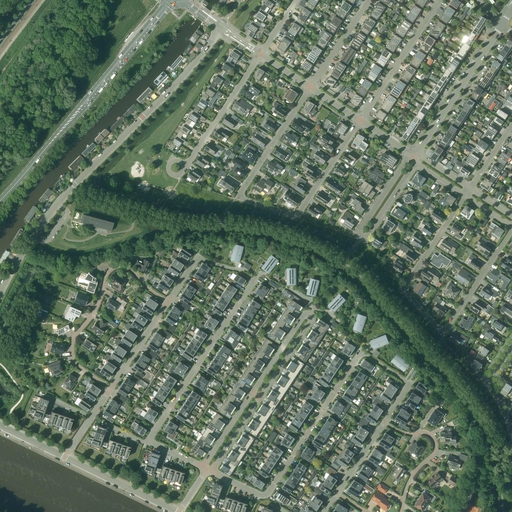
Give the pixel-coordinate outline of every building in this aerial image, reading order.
[(221,0),(216,8),(219,10),(226,0),(221,0)] [(281,5),(276,2),(273,0),(266,0),(261,9),(268,14),(274,4),(279,8),(281,5)] [(313,10),(318,2),(314,0),(308,0),(307,2),(303,0),(301,0),(301,2),(313,10)] [(464,4),(461,3),(457,0),(451,0),(452,0),(449,4),(457,9),(459,6),(461,8),(464,4)] [(341,7),(349,13),(351,11),(349,10),(352,6),(345,1),(341,7)] [(304,8),(300,12),(308,17),(313,10),(301,2),(299,4),(304,8)] [(373,8),(382,14),(386,7),(379,2),(376,6),(375,5),(373,8)] [(414,5),(410,11),(419,17),(420,14),(419,14),(422,10),(414,5)] [(444,9),(443,12),(451,17),(453,15),(456,17),(458,13),(448,6),(446,10),(444,9)] [(347,16),(349,13),(341,7),(336,14),(343,19),(346,15),(347,16)] [(382,14),(373,8),(371,11),(373,11),(370,15),(377,20),(382,14)] [(261,9),(253,21),(260,26),(266,17),(271,20),(273,17),(268,14),(261,9)] [(417,20),(419,17),(410,11),(406,18),(413,23),(416,19),(417,20)] [(303,25),(308,17),(300,12),(297,17),(293,14),(291,17),(295,20),(296,20),(303,25)] [(447,24),(451,17),(443,12),(441,14),(442,15),(440,19),(447,24)] [(331,22),(339,28),(341,25),(340,25),(342,21),(335,16),(331,22)] [(482,16),(478,22),(484,26),(488,20),(482,16)] [(365,20),(363,23),(372,29),(376,22),(369,17),(366,21),(365,20)] [(296,20),(295,20),(291,27),(298,32),(300,34),(304,29),(301,27),(303,25),(296,20)] [(404,20),(400,26),(409,32),(410,29),(409,28),(412,25),(404,20)] [(265,29),(260,26),(253,21),(245,33),(252,38),(258,29),(263,32),(265,29)] [(435,24),(433,26),(441,32),(446,26),(438,21),(436,25),(435,24)] [(337,31),(339,28),(331,22),(326,29),(334,34),(336,30),(337,31)] [(481,31),(484,26),(478,22),(475,27),(481,31)] [(372,29),(363,23),(361,25),(363,26),(360,30),(367,35),(372,29)] [(407,34),(409,32),(400,26),(396,33),(403,37),(406,34),(407,34)] [(437,39),(441,32),(433,26),(431,29),(432,30),(430,34),(437,39)] [(293,40),(298,32),(291,27),(287,32),(283,29),(281,32),(285,35),(286,35),(293,40)] [(477,36),(481,31),(475,27),(471,32),(477,36)] [(198,29),(189,40),(194,44),(203,33),(198,29)] [(321,37),(329,43),(331,40),(330,39),(332,36),(325,31),(321,37)] [(355,35),(353,38),(362,43),(366,37),(359,32),(356,36),(355,35)] [(471,32),(468,37),(474,41),(477,36),(471,32)] [(395,34),(390,41),(399,47),(401,44),(399,43),(402,39),(395,34)] [(285,35),(281,42),(288,47),(293,40),(286,35),(285,35)] [(425,39),(423,41),(432,47),(436,40),(429,36),(426,39),(425,39)] [(328,45),(329,43),(321,37),(317,44),(324,49),(326,45),(328,45)] [(464,43),(470,47),(474,41),(468,37),(464,43)] [(367,46),(362,43),(353,38),(352,40),(353,41),(350,45),(358,50),(360,47),(364,50),(367,46)] [(375,45),(368,40),(366,45),(372,49),(375,45)] [(399,47),(390,41),(386,47),(393,52),(396,48),(397,49),(399,47)] [(427,53),(432,47),(423,41),(421,44),(423,45),(420,49),(427,53)] [(283,55),(288,47),(281,42),(275,50),(283,55)] [(190,43),(183,53),(186,55),(193,46),(190,43)] [(464,43),(461,48),(467,52),(470,47),(464,43)] [(509,54),(511,48),(506,44),(502,50),(509,54)] [(311,51),(320,57),(321,55),(320,54),(323,50),(315,46),(311,51)] [(345,50),(344,52),(352,58),(356,52),(349,47),(347,51),(345,50)] [(234,66),(242,53),(235,48),(226,61),(234,66)] [(461,48),(457,53),(463,57),(467,52),(461,48)] [(385,49),(381,56),(389,61),(391,59),(390,58),(392,54),(385,49)] [(413,56),(422,62),(426,55),(419,50),(416,54),(415,53),(413,56)] [(502,50),(499,55),(505,59),(509,54),(502,50)] [(320,57),(311,51),(307,59),(314,63),(317,59),(318,60),(320,57)] [(455,51),(451,57),(460,62),(463,57),(457,53),(455,51)] [(352,58),(344,52),(342,55),(343,56),(341,60),(348,64),(352,58)] [(387,64),(389,61),(381,56),(376,53),(374,57),(378,60),(376,62),(384,67),(386,63),(387,64)] [(181,54),(167,70),(170,73),(184,57),(181,54)] [(507,61),(505,59),(499,55),(495,60),(502,64),(504,66),(507,61)] [(422,62),(413,56),(411,59),(413,59),(410,63),(417,68),(422,62)] [(451,64),(450,64),(456,68),(460,62),(451,57),(448,62),(451,64)] [(310,73),(311,70),(310,69),(313,65),(306,60),(301,67),(310,73)] [(498,70),(502,64),(495,60),(492,65),(498,70)] [(218,73),(226,78),(232,68),(237,72),(239,69),(234,66),(226,61),(218,73)] [(336,65),(334,67),(342,73),(347,66),(339,62),(337,65),(336,65)] [(371,70),(379,76),(381,74),(380,73),(382,69),(375,64),(371,70)] [(453,73),(456,68),(450,64),(447,69),(453,73)] [(403,71),(412,76),(416,70),(409,65),(406,69),(405,68),(403,71)] [(495,75),(498,70),(492,65),(488,71),(495,75)] [(338,79),(342,73),(334,67),(332,70),(333,71),(331,74),(338,79)] [(270,75),(259,68),(253,76),(254,76),(262,82),(265,77),(267,78),(269,75),(270,75)] [(443,74),(449,78),(453,73),(447,69),(443,74)] [(378,79),(379,76),(371,70),(366,77),(374,82),(376,78),(378,79)] [(408,83),(412,76),(403,71),(402,73),(403,74),(400,78),(408,83)] [(488,71),(485,76),(491,80),(493,78),(494,79),(495,78),(496,78),(497,77),(494,75),(495,75),(488,71)] [(166,73),(155,85),(158,87),(168,75),(166,73)] [(217,90),(223,81),(229,84),(231,81),(226,78),(218,73),(210,86),(217,90)] [(446,83),(449,78),(443,74),(440,79),(446,83)] [(326,79),(324,82),(332,88),(333,87),(335,88),(336,87),(338,85),(338,84),(336,82),(337,81),(330,76),(327,80),(326,79)] [(488,85),(491,80),(485,76),(481,81),(488,85)] [(362,84),(361,85),(369,91),(371,88),(370,87),(373,84),(365,79),(364,80),(362,79),(359,82),(362,84)] [(442,89),(446,83),(440,79),(436,85),(442,89)] [(395,83),(394,86),(402,91),(405,93),(409,87),(399,80),(397,84),(395,83)] [(488,86),(488,85),(481,81),(478,86),(484,91),(486,92),(487,93),(490,87),(488,86)] [(369,91),(361,85),(357,92),(364,96),(367,93),(368,93),(369,91)] [(436,85),(433,90),(439,94),(442,89),(436,85)] [(152,86),(137,102),(140,105),(155,89),(152,86)] [(202,98),(209,103),(215,93),(220,97),(222,94),(217,90),(210,86),(202,98)] [(402,91),(394,86),(392,88),(393,89),(391,93),(398,98),(402,91)] [(474,92),(481,96),(483,97),(486,92),(484,91),(478,86),(474,92)] [(257,97),(260,91),(255,88),(253,91),(246,87),(242,93),(251,99),(254,95),(257,97)] [(290,89),(284,97),(293,102),(292,102),(293,102),(298,94),(290,88),(290,89)] [(433,90),(430,95),(436,99),(439,94),(433,90)] [(477,101),(481,96),(474,92),(471,97),(477,101)] [(426,93),(423,98),(426,100),(432,104),(436,99),(430,95),(426,93)] [(355,94),(351,100),(360,106),(361,103),(360,102),(363,98),(355,94)] [(384,100),(392,106),(397,100),(389,95),(387,99),(386,98),(384,100)] [(193,110),(201,115),(207,106),(212,109),(214,106),(209,103),(202,98),(193,110)] [(472,108),(476,103),(469,99),(466,104),(472,108)] [(503,103),(504,104),(503,105),(511,110),(511,109),(511,104),(504,99),(502,102),(503,103)] [(388,112),(392,106),(384,100),(382,103),(383,104),(381,108),(388,112)] [(429,110),(432,104),(426,100),(423,106),(429,110)] [(249,112),(252,107),(246,102),(243,106),(237,101),(232,108),(242,115),(245,110),(249,112)] [(308,101),(303,109),(311,115),(317,107),(317,106),(308,101)] [(282,118),(286,112),(282,110),(284,107),(276,102),(274,104),(275,105),(273,107),(276,109),(274,112),(282,118)] [(495,105),(489,102),(486,107),(491,111),(495,105)] [(135,104),(123,116),(125,119),(138,106),(135,104)] [(474,110),(472,108),(466,104),(462,109),(469,114),(471,115),(474,110)] [(425,115),(429,110),(423,106),(419,111),(425,115)] [(459,115),(465,119),(469,114),(462,109),(459,115)] [(185,123),(192,128),(199,118),(204,121),(206,119),(201,115),(193,110),(185,123)] [(376,113),(374,115),(382,121),(387,114),(379,110),(377,113),(376,113)] [(500,110),(497,115),(505,120),(508,115),(500,110)] [(422,120),(425,115),(419,111),(416,116),(422,120)] [(241,125),(243,121),(237,117),(235,120),(227,115),(223,122),(232,128),(236,122),(241,125)] [(455,120),(462,124),(465,119),(459,115),(455,120)] [(273,132),(276,127),(273,125),(275,121),(268,116),(266,120),(267,121),(265,126),(268,128),(267,129),(273,132)] [(418,125),(422,120),(416,116),(412,121),(418,125)] [(501,126),(504,122),(496,116),(493,121),(501,126)] [(121,117),(109,128),(112,132),(124,120),(121,117)] [(308,132),(312,126),(311,125),(305,121),(303,124),(296,119),(292,126),(302,132),(304,129),(308,132)] [(452,125),(458,129),(462,124),(455,120),(452,125)] [(415,131),(418,125),(412,121),(409,127),(415,131)] [(334,130),(343,135),(343,136),(348,127),(340,122),(334,130)] [(197,131),(192,128),(185,123),(177,135),(184,140),(191,131),(195,134),(197,131)] [(448,130),(455,135),(458,129),(452,125),(448,130)] [(487,130),(495,136),(498,131),(490,126),(487,130)] [(409,127),(405,132),(411,136),(415,131),(409,127)] [(227,139),(231,134),(225,130),(223,133),(218,129),(214,135),(222,140),(224,137),(227,139)] [(263,148),(267,141),(259,136),(261,133),(255,129),(253,132),(257,134),(253,141),(263,148)] [(451,140),(455,135),(448,130),(445,136),(451,140)] [(492,140),(495,136),(487,130),(484,135),(492,140)] [(109,131),(95,143),(98,146),(111,133),(109,131)] [(405,132),(402,137),(408,141),(411,136),(405,132)] [(284,138),(290,142),(290,145),(292,146),(295,146),(297,143),(296,142),(299,137),(294,134),(293,137),(287,133),(284,138)] [(331,152),(335,146),(332,143),(334,141),(324,134),(320,140),(324,143),(322,145),(331,152)] [(364,144),(367,140),(367,139),(358,134),(353,142),(361,148),(360,149),(364,151),(367,146),(364,144)] [(177,135),(168,148),(176,153),(182,143),(187,146),(189,144),(184,140),(177,135)] [(451,140),(445,136),(441,141),(448,145),(451,140)] [(477,144),(486,149),(489,145),(481,139),(477,144)] [(448,145),(441,141),(438,146),(444,150),(448,145)] [(311,142),(308,146),(315,151),(318,147),(311,142)] [(221,151),(223,148),(217,144),(215,147),(209,143),(205,149),(213,155),(217,149),(221,151)] [(94,144),(84,154),(86,157),(97,147),(94,144)] [(252,162),(257,156),(253,154),(256,149),(248,144),(245,149),(247,150),(243,156),(252,162)] [(486,149),(477,144),(474,149),(482,154),(486,149)] [(434,151),(441,156),(444,150),(438,146),(434,151)] [(283,159),(286,161),(292,152),(286,148),(284,151),(278,147),(274,153),(283,159)] [(323,164),(328,157),(318,151),(313,158),(323,164)] [(434,151),(431,157),(437,161),(441,156),(434,151)] [(350,163),(352,165),(354,161),(354,162),(358,156),(351,152),(349,155),(346,153),(342,158),(350,163)] [(389,154),(385,152),(380,160),(392,168),(398,160),(389,154)] [(511,154),(508,152),(506,155),(502,152),(499,156),(509,162),(511,164),(511,163),(511,154)] [(468,158),(476,163),(479,159),(471,153),(468,158)] [(81,155),(68,168),(72,171),(85,158),(81,155)] [(204,167),(208,170),(210,166),(208,165),(211,160),(205,156),(203,159),(200,157),(196,162),(204,167)] [(501,163),(499,165),(505,169),(509,162),(499,156),(497,160),(501,163)] [(247,165),(242,161),(236,158),(233,163),(236,164),(231,172),(238,176),(240,175),(243,177),(247,171),(244,170),(247,165)] [(473,168),(476,163),(468,158),(466,161),(464,160),(461,163),(467,167),(468,165),(473,168)] [(270,161),(265,169),(271,173),(273,170),(279,174),(284,167),(277,162),(275,165),(270,161)] [(304,162),(303,165),(307,167),(305,170),(308,171),(305,175),(313,180),(316,175),(313,172),(315,169),(304,162)] [(335,169),(334,172),(337,174),(338,174),(342,177),(347,169),(339,164),(336,169),(335,169)] [(505,169),(499,165),(498,167),(494,165),(491,169),(501,175),(504,177),(507,174),(506,173),(508,171),(505,169)] [(381,186),(386,178),(380,174),(382,172),(373,166),(372,169),(373,169),(368,177),(381,186)] [(467,177),(470,172),(462,167),(459,172),(467,177)] [(199,179),(203,174),(195,169),(193,172),(191,171),(190,173),(189,173),(186,178),(187,176),(195,181),(194,184),(197,178),(199,179)] [(492,176),(491,178),(497,182),(501,175),(491,169),(488,173),(492,176)] [(426,179),(418,173),(412,182),(420,187),(426,179)] [(63,174),(54,185),(57,188),(67,177),(63,174)] [(226,177),(223,181),(221,179),(218,184),(218,186),(224,189),(225,187),(233,192),(238,185),(226,177)] [(492,188),(497,182),(491,178),(489,180),(485,177),(482,181),(492,188)] [(304,194),(307,188),(303,186),(306,182),(300,178),(296,184),(298,185),(295,188),(304,194)] [(344,189),(346,186),(339,182),(338,185),(329,179),(325,185),(338,194),(342,188),(344,189)] [(256,184),(254,188),(260,192),(261,191),(262,192),(264,189),(266,186),(270,189),(274,183),(268,180),(266,183),(261,180),(258,185),(256,184)] [(364,181),(358,190),(362,193),(362,194),(364,192),(368,195),(366,196),(367,197),(371,199),(376,193),(371,190),(373,187),(364,181)] [(490,192),(492,188),(482,181),(480,186),(490,192)] [(48,188),(38,200),(43,204),(53,192),(48,188)] [(287,191),(285,195),(283,197),(284,200),(286,201),(288,203),(287,204),(288,206),(289,207),(291,207),(292,205),(295,207),(300,199),(287,191)] [(320,192),(316,198),(325,205),(329,198),(333,201),(335,198),(329,194),(327,197),(320,192)] [(501,194),(498,192),(494,198),(500,201),(503,196),(501,194)] [(405,206),(406,204),(406,203),(414,202),(412,193),(403,195),(405,202),(404,203),(403,204),(405,206)] [(450,207),(456,199),(447,193),(442,201),(450,207)] [(355,210),(361,214),(365,209),(362,207),(361,204),(362,203),(359,201),(360,198),(354,194),(351,198),(354,200),(352,203),(355,205),(356,208),(355,210)] [(428,210),(432,204),(427,201),(423,207),(428,210)] [(33,203),(22,219),(28,223),(39,207),(33,203)] [(320,215),(324,210),(317,205),(315,208),(311,206),(307,211),(315,217),(318,213),(320,215)] [(474,211),(466,205),(460,214),(461,214),(469,219),(467,221),(470,223),(474,217),(471,215),(474,211)] [(402,219),(406,213),(398,208),(397,209),(395,208),(391,214),(398,219),(399,217),(402,219)] [(440,222),(444,215),(435,209),(431,216),(440,222)] [(342,224),(351,230),(355,225),(352,223),(354,221),(351,219),(353,216),(346,211),(341,218),(345,221),(342,224)] [(114,223),(112,223),(82,215),(80,223),(111,231),(114,223)] [(393,228),(395,225),(387,219),(382,228),(385,230),(384,231),(389,234),(390,233),(391,234),(394,229),(393,228)] [(430,236),(434,230),(428,227),(430,224),(424,220),(422,223),(425,225),(422,230),(430,236)] [(460,239),(462,236),(458,234),(463,227),(455,222),(450,230),(456,233),(454,236),(460,239)] [(504,231),(496,225),(492,222),(488,227),(493,230),(490,233),(498,239),(499,239),(504,231)] [(18,230),(9,245),(12,248),(22,233),(18,230)] [(420,250),(425,242),(422,240),(424,237),(416,232),(413,237),(415,239),(411,244),(420,250)] [(384,247),(388,242),(385,240),(383,243),(375,238),(371,244),(378,249),(381,245),(384,247)] [(487,256),(491,249),(485,245),(487,243),(486,243),(481,239),(477,244),(480,245),(477,250),(487,256)] [(453,252),(458,245),(451,240),(449,243),(444,240),(439,247),(448,253),(450,250),(453,252)] [(413,251),(405,246),(403,244),(399,249),(402,250),(406,254),(404,257),(412,262),(416,256),(411,254),(413,251)] [(241,252),(242,249),(235,247),(233,252),(235,253),(234,256),(233,256),(231,262),(235,263),(236,261),(240,262),(243,252),(241,252)] [(173,254),(179,259),(181,256),(187,260),(190,254),(182,249),(178,254),(173,251),(171,250),(170,252),(173,254)] [(178,261),(179,259),(173,254),(171,257),(174,259),(171,264),(180,270),(183,265),(178,261)] [(442,264),(445,265),(447,267),(451,261),(441,254),(439,257),(434,254),(429,262),(439,268),(442,264)] [(477,270),(481,264),(475,260),(477,257),(472,254),(469,259),(472,261),(469,265),(477,270)] [(511,265),(511,257),(509,256),(506,261),(503,259),(499,264),(507,270),(511,264),(511,265)] [(269,273),(276,266),(276,265),(274,264),(275,262),(270,258),(267,262),(268,263),(266,266),(265,265),(264,266),(261,264),(258,268),(265,273),(266,271),(269,273)] [(402,266),(405,263),(398,258),(394,263),(396,264),(393,267),(396,269),(395,271),(398,273),(400,271),(402,272),(404,268),(402,266)] [(149,268),(151,263),(144,260),(143,262),(137,259),(134,265),(140,268),(139,269),(146,273),(147,271),(149,272),(151,269),(149,268)] [(202,263),(199,267),(207,273),(210,268),(202,263)] [(180,270),(171,264),(167,270),(164,268),(162,270),(169,275),(171,272),(176,276),(180,270)] [(199,267),(196,272),(204,277),(207,273),(199,267)] [(437,280),(440,275),(435,271),(433,274),(425,268),(421,274),(424,276),(422,280),(427,283),(430,280),(432,277),(437,280)] [(462,268),(460,271),(455,278),(458,281),(458,282),(462,285),(464,282),(468,284),(471,279),(466,275),(468,272),(462,268)] [(494,268),(487,279),(494,284),(497,280),(498,279),(499,279),(500,279),(501,279),(502,280),(502,281),(503,281),(503,282),(503,283),(503,284),(503,285),(500,288),(504,290),(511,280),(494,268)] [(164,275),(161,280),(169,286),(173,281),(167,277),(169,275),(162,270),(161,273),(164,275)] [(292,286),(292,284),(296,284),(297,274),(296,274),(294,274),(294,271),(287,271),(288,286),(292,286)] [(89,272),(87,274),(85,273),(84,275),(86,276),(84,279),(90,282),(89,287),(81,284),(81,285),(78,283),(77,286),(77,287),(75,287),(94,293),(97,285),(97,283),(97,281),(96,280),(95,278),(95,277),(94,276),(93,275),(92,275),(90,274),(89,273),(89,272)] [(201,282),(204,277),(196,272),(193,277),(198,280),(196,282),(203,287),(204,284),(201,282)] [(233,272),(230,278),(228,281),(234,285),(236,282),(242,286),(245,280),(233,272)] [(126,281),(121,278),(117,275),(112,283),(117,286),(115,290),(121,294),(124,288),(122,287),(126,281)] [(166,292),(169,286),(161,280),(157,286),(154,283),(152,286),(158,290),(160,288),(166,292)] [(312,295),(316,296),(319,286),(318,286),(316,286),(317,283),(310,282),(307,296),(311,297),(312,295)] [(425,293),(429,288),(420,282),(418,284),(415,283),(411,289),(420,295),(423,292),(425,293)] [(456,296),(459,291),(454,288),(456,285),(451,282),(447,288),(449,290),(447,294),(451,296),(450,297),(454,300),(457,296),(456,296)] [(234,294),(237,289),(227,283),(229,284),(226,288),(234,294)] [(201,289),(194,285),(193,288),(188,284),(185,289),(193,294),(196,290),(199,292),(201,289)] [(260,284),(257,289),(265,294),(268,289),(272,291),(273,289),(267,284),(265,287),(260,284)] [(495,298),(498,293),(491,288),(489,291),(484,287),(480,294),(481,293),(488,298),(488,299),(491,295),(495,298)] [(223,293),(231,298),(234,294),(226,288),(223,293)] [(185,289),(182,294),(190,299),(193,294),(185,289)] [(262,298),(265,294),(257,289),(254,293),(259,296),(257,299),(264,303),(265,301),(262,298)] [(291,300),(286,307),(293,311),(295,308),(299,310),(301,307),(299,305),(302,301),(287,291),(284,295),(291,300)] [(85,306),(89,297),(78,292),(74,302),(85,306)] [(149,298),(145,304),(154,309),(158,304),(152,300),(154,298),(147,293),(145,296),(149,298)] [(220,297),(228,302),(231,298),(223,293),(220,297)] [(190,299),(182,294),(179,298),(183,301),(182,304),(188,308),(190,306),(187,304),(190,299)] [(117,309),(122,312),(124,309),(123,308),(123,307),(124,307),(126,303),(127,303),(118,297),(117,299),(115,301),(116,302),(116,303),(109,299),(105,305),(115,311),(117,309)] [(217,301),(225,307),(228,302),(220,297),(217,301)] [(331,310),(333,309),(336,312),(343,305),(341,303),(343,302),(338,297),(335,300),(336,301),(333,304),(332,303),(328,307),(331,310)] [(446,310),(447,309),(440,304),(442,301),(443,302),(443,301),(440,299),(437,297),(436,297),(434,300),(437,303),(433,310),(442,316),(441,317),(441,318),(445,311),(446,312),(447,311),(446,310)] [(252,300),(250,304),(257,310),(260,305),(262,306),(252,300)] [(481,310),(485,305),(477,300),(475,304),(474,303),(470,309),(477,314),(480,309),(481,310)] [(214,306),(222,311),(225,307),(217,301),(214,306)] [(511,308),(508,306),(506,308),(506,307),(507,305),(502,302),(501,304),(503,305),(500,309),(500,310),(501,311),(507,315),(506,315),(509,317),(511,318),(511,308)] [(150,315),(154,309),(145,304),(142,309),(138,307),(137,309),(143,314),(145,311),(150,315)] [(257,310),(250,304),(247,309),(255,314),(257,310)] [(494,309),(489,305),(485,312),(490,315),(494,309)] [(65,318),(73,322),(75,317),(76,316),(79,317),(81,312),(86,314),(86,313),(70,306),(65,318)] [(186,311),(180,307),(178,309),(173,306),(170,311),(178,316),(181,311),(185,314),(186,311)] [(210,309),(219,315),(222,311),(214,306),(212,310),(210,309)] [(293,311),(286,307),(281,315),(292,321),(294,317),(290,315),(293,311)] [(141,316),(143,314),(137,309),(135,312),(138,314),(135,319),(144,325),(147,320),(141,316)] [(247,309),(244,313),(252,318),(255,314),(247,309)] [(170,311),(167,315),(175,321),(178,316),(170,311)] [(210,316),(207,321),(215,326),(218,322),(213,318),(215,316),(208,311),(207,314),(210,316)] [(244,313),(241,317),(249,322),(252,318),(244,313)] [(172,325),(175,321),(167,315),(164,320),(169,323),(167,326),(174,330),(176,327),(172,325)] [(289,325),(292,321),(281,315),(277,322),(283,326),(285,323),(289,325)] [(474,323),(476,320),(469,315),(466,320),(463,318),(459,325),(460,326),(463,328),(463,327),(467,329),(469,326),(470,327),(473,323),(474,323)] [(241,317),(238,322),(246,327),(249,322),(241,317)] [(359,330),(362,332),(366,322),(364,322),(365,319),(358,317),(357,322),(358,322),(357,325),(355,325),(354,331),(358,332),(359,330)] [(321,325),(319,329),(325,333),(330,326),(335,329),(338,325),(328,318),(325,322),(320,319),(317,323),(321,325)] [(99,324),(96,322),(92,328),(101,335),(105,328),(104,328),(107,322),(102,319),(99,323),(100,323),(99,324)] [(128,322),(126,325),(133,329),(134,327),(140,331),(144,325),(135,319),(131,325),(128,322)] [(110,320),(108,323),(115,328),(117,325),(110,320)] [(207,328),(212,331),(215,326),(207,321),(204,325),(201,323),(199,326),(205,330),(207,328)] [(507,328),(500,323),(496,321),(492,328),(495,330),(502,335),(507,328)] [(246,327),(238,322),(235,326),(245,332),(243,331),(246,327)] [(283,326),(277,322),(272,329),(282,336),(284,332),(281,329),(283,326)] [(128,330),(124,335),(133,341),(137,335),(131,332),(133,329),(126,325),(124,328),(128,330)] [(58,336),(67,331),(64,327),(58,330),(58,336)] [(199,329),(196,334),(204,339),(206,335),(197,328),(199,329)] [(496,334),(490,330),(486,328),(483,333),(485,335),(484,335),(485,336),(484,339),(488,338),(496,344),(499,340),(494,337),(496,334)] [(238,335),(241,337),(243,334),(237,330),(235,333),(230,329),(227,334),(235,339),(238,335)] [(272,329),(267,337),(273,341),(276,337),(279,340),(282,336),(272,329)] [(325,333),(319,329),(316,332),(313,330),(310,334),(320,340),(325,333)] [(153,337),(161,342),(164,338),(167,340),(169,337),(163,333),(161,335),(156,332),(153,337)] [(467,342),(469,339),(461,334),(459,337),(453,333),(449,339),(458,345),(462,339),(467,342)] [(193,338),(201,343),(204,339),(196,334),(193,338)] [(224,339),(229,342),(227,345),(233,349),(235,346),(232,344),(235,339),(227,334),(224,339)] [(311,340),(309,343),(315,348),(320,340),(310,334),(308,337),(311,340)] [(117,338),(116,341),(122,345),(124,343),(129,346),(133,341),(124,335),(121,340),(117,338)] [(153,337),(150,342),(158,347),(161,342),(153,337)] [(348,342),(345,346),(353,352),(356,347),(351,344),(353,341),(346,337),(344,340),(348,342)] [(384,344),(386,343),(383,337),(379,339),(379,340),(376,341),(376,340),(370,342),(371,346),(373,346),(375,349),(385,346),(384,346),(384,344)] [(193,338),(190,342),(198,347),(201,343),(193,338)] [(270,346),(272,342),(266,338),(261,346),(271,352),(273,349),(270,346)] [(86,339),(82,346),(92,353),(95,349),(98,351),(102,345),(97,341),(95,345),(86,339)] [(54,342),(50,341),(49,343),(53,344),(51,351),(52,351),(52,352),(54,352),(55,352),(62,354),(65,344),(60,343),(60,344),(53,343),(54,342)] [(117,345),(114,351),(123,357),(126,351),(121,347),(122,345),(116,341),(114,343),(117,345)] [(155,351),(158,347),(150,342),(147,346),(152,349),(150,352),(156,356),(158,354),(155,351)] [(187,347),(195,352),(198,347),(190,342),(187,347)] [(315,348),(309,343),(307,347),(303,344),(300,348),(310,355),(315,348)] [(223,345),(220,349),(228,355),(230,351),(232,352),(232,351),(223,345)] [(261,346),(256,353),(262,357),(265,354),(268,356),(271,352),(261,346)] [(353,352),(345,346),(342,351),(338,349),(336,352),(343,356),(345,353),(350,357),(353,352)] [(187,347),(184,351),(192,356),(195,352),(187,347)] [(486,356),(489,351),(484,347),(480,353),(478,355),(484,359),(486,356)] [(302,354),(299,358),(306,362),(310,355),(300,348),(298,352),(302,354)] [(220,349),(217,354),(225,359),(228,355),(220,349)] [(119,362),(123,357),(114,351),(110,356),(107,354),(105,356),(112,361),(113,358),(119,362)] [(180,354),(189,360),(192,356),(184,351),(182,355),(180,354)] [(251,360),(261,367),(264,363),(260,361),(262,357),(256,353),(253,351),(251,354),(254,356),(251,360)] [(139,359),(147,364),(150,359),(153,362),(155,359),(148,355),(147,357),(142,354),(139,359)] [(217,354),(214,358),(222,363),(225,359),(217,354)] [(336,356),(333,360),(341,365),(344,361),(334,354),(336,356)] [(479,371),(480,368),(481,368),(482,368),(482,367),(482,366),(483,365),(482,364),(483,362),(477,358),(475,360),(469,355),(468,356),(469,356),(467,359),(473,363),(471,365),(479,371)] [(107,361),(103,367),(112,372),(116,367),(110,363),(112,361),(105,356),(104,359),(107,361)] [(180,362),(177,367),(185,372),(188,367),(183,364),(185,361),(178,357),(176,360),(180,362)] [(405,368),(407,370),(410,366),(405,362),(404,363),(402,361),(402,360),(399,357),(394,362),(396,364),(395,366),(395,365),(394,366),(403,371),(405,368)] [(214,358),(211,362),(219,368),(222,363),(214,358)] [(139,359),(136,363),(144,369),(147,364),(139,359)] [(261,367),(251,360),(246,367),(253,372),(255,368),(259,371),(261,367)] [(300,371),(305,364),(298,360),(296,363),(292,361),(290,365),(300,371)] [(333,360),(330,364),(338,369),(341,365),(333,360)] [(370,371),(374,365),(365,360),(361,365),(367,369),(365,372),(371,376),(373,373),(370,371)] [(55,374),(56,376),(60,375),(59,372),(62,371),(59,365),(60,364),(60,365),(61,365),(59,361),(47,366),(49,369),(50,368),(52,375),(55,374)] [(211,362),(208,367),(216,372),(219,368),(211,362)] [(137,371),(136,374),(142,378),(144,375),(141,373),(144,369),(136,363),(132,368),(137,371)] [(335,374),(338,369),(330,364),(327,368),(335,374)] [(289,374),(295,378),(300,371),(290,365),(287,368),(291,371),(289,374)] [(109,378),(112,372),(103,367),(100,372),(96,370),(95,372),(101,377),(103,374),(109,378)] [(182,377),(185,372),(177,367),(174,371),(170,369),(168,372),(175,376),(177,373),(182,377)] [(205,371),(215,377),(213,376),(216,372),(208,367),(205,371)] [(253,372),(246,367),(242,375),(252,381),(254,378),(250,375),(253,372)] [(327,368),(325,373),(332,378),(335,374),(327,368)] [(369,378),(360,371),(357,376),(365,381),(368,377),(369,378)] [(325,373),(322,377),(330,382),(332,378),(325,373)] [(70,374),(64,383),(67,385),(66,388),(71,391),(75,385),(72,383),(75,378),(70,374)] [(173,385),(176,380),(167,374),(168,375),(165,379),(173,385)] [(211,383),(213,380),(206,376),(204,374),(202,377),(200,375),(197,380),(205,385),(207,387),(210,382),(211,383)] [(282,375),(280,379),(290,386),(295,378),(289,374),(286,378),(282,375)] [(242,375),(237,382),(243,386),(245,383),(249,385),(252,381),(242,375)] [(357,376),(354,380),(362,385),(365,381),(357,376)] [(139,382),(133,378),(131,381),(126,377),(123,382),(131,387),(134,383),(137,385),(139,383),(139,382)] [(327,387),(330,382),(322,377),(319,381),(317,380),(327,387)] [(88,389),(97,395),(101,390),(95,386),(97,383),(90,379),(88,382),(92,384),(91,385),(88,383),(86,388),(88,389)] [(165,379),(163,384),(170,389),(173,385),(165,379)] [(279,389),(285,393),(290,386),(280,379),(277,383),(281,385),(279,389)] [(390,383),(387,388),(395,393),(398,389),(393,385),(395,383),(388,379),(386,381),(390,383)] [(205,385),(197,380),(193,385),(198,388),(196,390),(203,395),(205,392),(204,391),(207,387),(205,385)] [(235,385),(232,389),(242,396),(245,392),(241,390),(243,386),(237,382),(234,380),(232,383),(235,385)] [(354,380),(351,384),(359,389),(362,385),(354,380)] [(506,396),(511,388),(511,389),(511,383),(511,384),(511,383),(510,383),(510,382),(509,382),(508,381),(507,381),(506,381),(505,381),(506,383),(500,392),(506,396)] [(123,382),(120,387),(128,392),(131,387),(123,382)] [(422,391),(420,394),(426,398),(428,395),(425,393),(429,388),(420,382),(416,387),(422,391)] [(314,392),(322,398),(325,393),(321,390),(322,387),(316,383),(314,385),(317,388),(314,392)] [(160,388),(168,393),(170,389),(163,384),(160,388)] [(356,394),(359,389),(351,384),(348,388),(356,394)] [(125,397),(128,392),(120,387),(117,391),(122,395),(120,397),(127,401),(128,399),(125,397)] [(160,388),(157,392),(165,397),(168,393),(160,388)] [(348,388),(346,393),(353,398),(356,394),(348,388)] [(392,398),(395,393),(387,388),(384,393),(392,398)] [(80,395),(86,399),(88,397),(93,401),(97,395),(88,389),(85,395),(81,393),(80,392),(79,393),(78,392),(77,393),(80,395)] [(242,396),(232,389),(227,396),(233,401),(236,397),(240,400),(242,396)] [(273,390),(270,394),(280,400),(285,393),(279,389),(277,392),(273,390)] [(189,395),(197,400),(200,396),(202,397),(192,391),(189,395)] [(376,398),(382,402),(384,399),(389,403),(392,398),(384,393),(381,391),(378,396),(377,395),(376,397),(376,398)] [(154,397),(162,402),(165,397),(157,392),(154,397)] [(322,398),(314,392),(311,397),(308,395),(306,397),(313,402),(314,399),(319,402),(322,398)] [(413,392),(409,398),(418,404),(421,398),(425,401),(426,398),(420,394),(418,396),(413,392)] [(346,393),(343,397),(352,403),(351,402),(353,398),(346,393)] [(272,400),(269,403),(276,408),(280,400),(270,394),(268,397),(272,400)] [(85,402),(86,399),(80,395),(78,398),(81,400),(78,405),(86,411),(90,406),(85,402)] [(189,395),(186,399),(194,405),(197,400),(189,395)] [(231,404),(233,401),(227,396),(222,404),(232,410),(235,407),(231,404)] [(437,396),(433,403),(437,405),(441,399),(437,396)] [(150,400),(149,400),(159,406),(162,402),(154,397),(151,401),(150,400)] [(411,407),(409,409),(416,414),(418,411),(414,409),(418,404),(409,398),(405,403),(411,407)] [(48,404),(49,401),(42,399),(42,401),(40,400),(39,404),(38,404),(46,407),(45,406),(46,403),(48,404)] [(125,404),(118,400),(117,402),(112,399),(109,404),(117,409),(120,404),(123,407),(125,404)] [(186,399),(184,404),(191,409),(194,405),(186,399)] [(306,401),(303,405),(311,410),(314,406),(304,399),(304,400),(306,401)] [(375,405),(372,410),(380,415),(384,410),(379,407),(380,405),(374,400),(372,403),(375,405)] [(337,401),(334,405),(342,411),(345,406),(349,408),(350,406),(344,401),(342,404),(337,401)] [(149,408),(146,412),(154,418),(157,413),(153,410),(154,407),(148,403),(146,405),(149,408)] [(261,408),(271,415),(276,408),(269,403),(267,407),(263,404),(261,408)] [(36,410),(44,413),(45,410),(44,410),(45,407),(46,407),(38,404),(39,405),(37,409),(39,409),(38,411),(36,410)] [(109,404),(106,408),(114,414),(117,409),(109,404)] [(184,404),(181,408),(189,413),(191,409),(184,404)] [(222,404),(217,411),(224,415),(226,412),(230,414),(232,410),(222,404)] [(303,405),(300,409),(308,414),(311,410),(303,405)] [(342,411),(334,405),(331,410),(336,413),(334,416),(341,420),(343,418),(346,413),(342,411)] [(111,418),(114,414),(106,408),(102,413),(107,416),(106,419),(112,423),(114,420),(111,418)] [(181,408),(178,412),(186,418),(189,413),(181,408)] [(262,414),(260,418),(266,422),(271,415),(261,408),(258,412),(262,414)] [(402,408),(399,414),(407,419),(411,414),(414,416),(416,414),(409,409),(408,412),(402,408)] [(300,409),(297,414),(305,419),(308,414),(300,409)] [(435,426),(442,417),(444,418),(446,414),(443,412),(442,414),(436,409),(428,421),(435,426)] [(44,413),(36,410),(36,411),(35,415),(37,415),(36,418),(36,419),(38,420),(38,418),(42,420),(43,417),(49,419),(50,417),(50,415),(44,413)] [(372,410),(369,414),(377,420),(380,415),(372,410)] [(50,417),(49,419),(48,422),(51,423),(52,422),(53,423),(57,413),(55,413),(55,412),(52,411),(50,415),(50,417)] [(57,413),(53,423),(53,424),(57,425),(57,424),(59,425),(62,415),(60,415),(61,414),(57,412),(57,413)] [(151,422),(154,418),(146,412),(143,417),(140,415),(138,417),(145,422),(146,419),(151,422)] [(186,418),(178,412),(175,417),(185,423),(183,422),(186,418)] [(220,421),(223,417),(216,413),(211,420),(221,427),(224,423),(220,421)] [(361,419),(368,424),(369,421),(374,424),(377,420),(369,414),(367,413),(364,417),(363,417),(361,419)] [(62,426),(64,427),(68,417),(66,416),(62,414),(62,415),(59,425),(62,427),(62,426)] [(305,419),(297,414),(295,418),(302,423),(305,419)] [(404,425),(407,419),(399,414),(395,419),(401,423),(399,425),(405,430),(407,427),(404,425)] [(68,417),(64,427),(67,428),(68,428),(70,428),(69,429),(70,429),(73,419),(71,418),(72,417),(68,416),(68,417)] [(339,423),(330,416),(327,421),(335,426),(338,422),(339,423)] [(251,423),(261,429),(266,422),(260,418),(257,421),(254,419),(251,423)] [(295,418),(292,422),(300,427),(302,423),(295,418)] [(138,432),(142,435),(146,430),(141,426),(142,423),(136,419),(133,423),(130,427),(135,430),(134,431),(137,433),(138,432)] [(211,420),(207,427),(213,432),(215,428),(219,431),(221,427),(211,420)] [(169,421),(166,425),(174,431),(177,426),(181,428),(182,426),(176,421),(174,424),(169,421)] [(335,426),(327,421),(324,425),(332,430),(335,426)] [(297,432),(300,427),(292,422),(289,426),(287,425),(297,432)] [(361,427),(358,431),(366,437),(369,432),(364,429),(366,426),(360,422),(358,424),(361,427)] [(252,429),(250,433),(256,437),(261,429),(251,423),(249,426),(252,429)] [(166,436),(173,441),(178,433),(174,431),(166,425),(163,430),(168,433),(166,436)] [(332,430),(324,425),(321,429),(329,435),(332,430)] [(96,432),(104,435),(103,434),(104,431),(105,432),(106,429),(100,426),(100,427),(99,429),(98,428),(96,432)] [(207,427),(202,435),(212,441),(214,438),(211,435),(213,432),(207,427)] [(445,443),(456,444),(456,437),(452,437),(452,432),(452,428),(444,427),(444,432),(441,432),(441,439),(445,439),(445,443)] [(295,438),(290,435),(292,433),(286,428),(284,431),(287,433),(284,438),(292,443),(295,438)] [(329,435),(321,429),(318,434),(326,439),(329,435)] [(358,431),(355,436),(363,441),(366,437),(358,431)] [(94,438),(102,441),(103,438),(102,438),(103,435),(104,435),(96,432),(96,433),(95,437),(97,437),(96,439),(94,438)] [(386,433),(382,438),(391,444),(395,439),(398,441),(400,438),(393,434),(392,436),(386,433)] [(243,435),(240,439),(250,446),(253,441),(257,443),(258,441),(249,434),(246,438),(243,435)] [(326,439),(318,434),(316,438),(323,443),(326,439)] [(363,441),(355,436),(353,434),(350,439),(349,438),(347,441),(353,445),(355,443),(360,446),(363,441)] [(202,435),(197,442),(203,446),(206,443),(209,445),(212,441),(202,435)] [(108,443),(102,441),(94,438),(93,439),(94,439),(93,443),(94,443),(94,446),(93,447),(95,448),(96,446),(100,448),(101,445),(106,447),(107,445),(108,443)] [(292,443),(284,438),(281,442),(278,440),(276,443),(282,447),(284,445),(289,448),(292,443)] [(323,443),(316,438),(313,442),(322,449),(321,447),(323,443)] [(384,447),(383,450),(389,454),(391,451),(388,449),(391,444),(382,438),(379,444),(384,447)] [(107,445),(106,447),(105,450),(109,451),(109,450),(111,451),(114,441),(113,441),(113,440),(109,439),(108,443),(107,445)] [(241,445),(239,449),(245,453),(250,446),(240,439),(238,443),(241,445)] [(115,440),(114,441),(111,451),(111,452),(114,453),(115,452),(116,453),(120,443),(118,443),(118,442),(115,440)] [(120,454),(122,455),(125,445),(123,444),(124,444),(120,442),(120,443),(116,453),(120,455),(120,454)] [(201,450),(203,446),(197,442),(190,452),(198,455),(199,454),(202,456),(205,452),(201,450)] [(419,456),(422,451),(424,448),(416,442),(413,447),(410,445),(406,451),(411,455),(413,452),(419,456)] [(342,451),(352,458),(355,454),(350,450),(352,448),(345,443),(343,446),(345,447),(342,451)] [(125,444),(125,445),(122,455),(125,456),(127,456),(127,457),(131,447),(129,446),(129,445),(125,444)] [(307,446),(304,451),(312,456),(315,452),(318,454),(320,451),(321,450),(312,444),(310,448),(307,446)] [(273,450),(281,456),(284,451),(274,445),(276,446),(273,450)] [(388,457),(389,454),(383,450),(381,452),(375,448),(372,454),(381,460),(384,454),(388,457)] [(241,460),(245,453),(239,449),(237,452),(233,450),(230,454),(241,460)] [(273,450),(270,455),(278,460),(281,456),(273,450)] [(304,451),(301,456),(306,459),(304,462),(310,466),(312,463),(315,459),(312,456),(304,451)] [(339,456),(349,463),(352,458),(342,451),(339,456)] [(159,458),(160,454),(153,452),(153,453),(153,455),(151,454),(150,458),(149,458),(157,461),(156,460),(157,457),(159,458)] [(470,457),(467,456),(460,453),(459,459),(457,458),(457,459),(455,458),(450,456),(447,464),(452,466),(451,467),(455,468),(455,467),(459,469),(461,464),(463,465),(464,461),(468,463),(470,457)] [(232,460),(229,463),(236,468),(241,460),(230,454),(228,457),(232,460)] [(374,463),(372,465),(379,470),(381,467),(377,465),(381,460),(372,454),(368,459),(374,463)] [(267,459),(275,464),(278,460),(270,455),(267,459)] [(333,463),(339,467),(341,464),(346,467),(349,463),(339,456),(336,461),(334,460),(333,463)] [(156,461),(157,461),(149,458),(150,458),(148,463),(150,463),(149,465),(147,464),(155,467),(156,464),(155,464),(156,461)] [(267,459),(264,463),(272,469),(275,464),(267,459)] [(395,465),(398,467),(393,475),(400,480),(406,471),(401,468),(403,465),(397,461),(395,465)] [(309,468),(300,462),(297,466),(305,472),(307,467),(309,468)] [(230,476),(236,468),(229,463),(227,467),(223,464),(221,468),(224,471),(223,472),(230,476)] [(264,463),(261,468),(269,473),(272,469),(264,463)] [(155,467),(147,464),(147,465),(146,469),(148,469),(147,472),(146,473),(149,473),(149,472),(153,474),(154,471),(160,473),(161,469),(155,467)] [(162,476),(164,477),(168,467),(166,467),(166,466),(163,464),(161,469),(160,473),(159,476),(162,477),(162,476)] [(377,472),(379,470),(372,465),(371,468),(365,464),(361,470),(370,475),(374,470),(377,472)] [(168,466),(168,467),(164,477),(168,479),(168,478),(170,479),(173,469),(171,468),(172,468),(168,466)] [(297,466),(294,471),(302,476),(305,472),(297,466)] [(173,469),(170,479),(173,481),(173,480),(175,480),(178,471),(177,470),(177,469),(173,468),(173,469)] [(257,471),(266,477),(269,473),(261,468),(259,472),(257,471)] [(179,470),(178,471),(175,480),(175,481),(178,482),(179,482),(181,482),(180,483),(181,483),(184,473),(182,472),(182,471),(179,470)] [(326,479),(334,484),(337,480),(333,477),(334,474),(328,470),(326,472),(329,475),(326,479)] [(363,479),(362,481),(368,486),(370,483),(367,481),(370,475),(361,470),(358,475),(363,479)] [(294,471),(291,475),(299,480),(302,476),(294,471)] [(257,486),(262,489),(265,483),(260,480),(261,477),(255,473),(252,476),(249,481),(254,484),(253,485),(256,487),(257,486)] [(427,482),(433,488),(443,479),(437,473),(427,482)] [(299,480),(291,475),(288,479),(296,485),(299,480)] [(452,476),(448,482),(454,486),(458,481),(452,476)] [(288,479),(285,484),(293,489),(296,485),(288,479)] [(323,484),(331,489),(334,484),(326,479),(323,484)] [(355,480),(351,485),(360,491),(363,486),(367,488),(368,486),(362,481),(360,484),(355,480)] [(315,489),(322,493),(323,491),(328,494),(331,489),(323,484),(321,482),(318,487),(317,486),(315,489)] [(222,489),(223,485),(217,483),(217,484),(217,486),(215,485),(214,489),(213,489),(221,492),(220,491),(221,488),(222,489)] [(293,489),(285,484),(282,488),(292,494),(290,493),(293,489)] [(378,489),(385,493),(388,488),(381,484),(381,485),(379,489),(378,489)] [(356,497),(360,491),(351,485),(347,491),(353,494),(351,497),(358,501),(360,499),(356,497)] [(220,492),(221,492),(213,489),(212,494),(214,494),(213,496),(211,495),(219,498),(220,495),(219,495),(220,492)] [(277,491),(274,497),(278,500),(278,501),(280,503),(281,502),(286,505),(289,501),(291,497),(285,492),(283,495),(277,491)] [(312,501),(320,506),(323,501),(318,498),(320,496),(313,491),(312,494),(312,495),(309,499),(312,501)] [(386,499),(386,500),(382,498),(383,495),(377,491),(372,499),(378,503),(377,504),(383,508),(384,506),(388,509),(389,509),(391,506),(391,505),(390,504),(391,502),(386,499)] [(429,500),(432,503),(436,497),(430,493),(428,496),(423,494),(415,506),(422,510),(429,500)] [(224,502),(225,500),(219,498),(211,495),(211,496),(210,500),(211,500),(211,503),(210,504),(213,504),(213,503),(217,505),(218,502),(224,504),(224,502)] [(224,502),(224,504),(223,507),(226,508),(226,507),(228,508),(232,498),(230,498),(230,497),(227,495),(225,500),(224,502)] [(232,498),(228,508),(231,510),(232,509),(234,510),(237,500),(235,499),(236,499),(232,497),(232,498)] [(237,499),(237,500),(234,510),(233,510),(237,511),(239,511),(242,502),(241,501),(241,500),(237,499)] [(306,504),(317,511),(320,506),(312,501),(309,499),(306,504)] [(242,502),(239,511),(238,511),(245,511),(248,504),(246,503),(246,502),(243,501),(242,502)] [(339,503),(335,509),(339,511),(346,511),(348,509),(351,511),(353,509),(346,505),(345,507),(339,503)]
